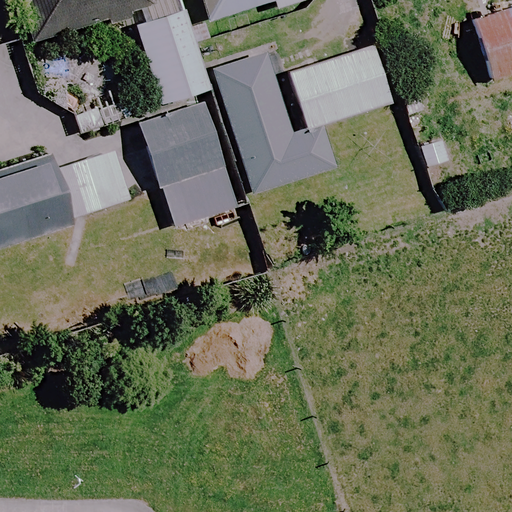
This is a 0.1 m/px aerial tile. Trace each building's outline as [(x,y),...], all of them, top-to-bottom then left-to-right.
[(7,0),(22,47),(150,10),(147,0),(7,0)] [(196,0),(203,23),(279,0),(196,0)] [(205,90),(177,12),(130,29),(158,107),(205,90)] [(511,74),(511,12),(470,25),(488,82),(511,74)] [(302,132),(291,135),(282,108),(263,45),(206,62),(247,196),(327,172),(313,128),(302,132)] [(313,128),(383,107),(367,53),(285,77),(302,132),(313,128)] [(233,209),(197,105),(133,127),(169,231),(233,209)] [(127,203),(112,152),(70,164),(85,215),(127,203)] [(0,246),(68,225),(47,157),(0,171),(0,246)]
